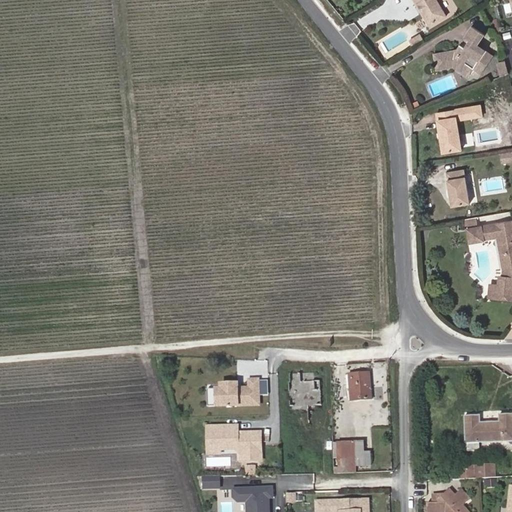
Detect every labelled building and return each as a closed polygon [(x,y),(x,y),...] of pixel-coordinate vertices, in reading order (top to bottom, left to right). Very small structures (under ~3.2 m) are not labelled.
[(447,17),(437,1),(438,0),(414,0),(418,6),(417,7),(421,14),(423,14),(431,28),(447,17)] [(466,49),(461,46),(457,53),(456,52),(434,57),(438,73),(454,70),(461,74),(467,66),(475,72),(483,77),(495,59),(480,48),(487,37),(474,28),(466,40),(470,43),(466,49)] [(466,40),(461,46),(466,49),(470,43),(466,40)] [(467,66),(461,74),(470,80),(475,72),(467,66)] [(463,152),(458,123),(482,119),(480,108),(438,116),(444,155),(463,152)] [(457,197),(454,198),(457,208),(474,205),(468,170),(450,174),(453,192),(456,192),(457,197)] [(492,285),(490,297),(511,299),(511,222),(471,229),(473,243),(487,241),(487,239),(500,237),(505,268),(505,276),(501,275),(500,286),(492,285)] [(314,371),(292,371),(292,404),(321,404),(321,380),(314,380),(314,371)] [(372,400),(370,373),(350,375),(353,402),(372,400)] [(238,389),(225,389),(226,406),(259,405),(259,380),(250,380),(250,388),(242,388),(242,390),(238,391),(238,389)] [(217,406),(226,406),(225,389),(216,389),(217,406)] [(467,444),(511,441),(511,415),(501,416),(501,424),(481,424),(481,417),(466,417),(467,444)] [(207,427),(208,435),(212,438),(222,438),(226,441),(237,441),(241,445),(241,453),(262,452),(261,432),(248,433),(247,435),(238,435),(238,426),(207,427)] [(367,441),(340,441),(342,466),(348,465),(375,464),(374,451),(368,451),(367,441)] [(483,481),(498,480),(498,468),(476,469),(476,481),(483,481)] [(205,475),(207,488),(225,487),(224,474),(205,475)] [(270,511),(270,488),(233,489),(233,499),(239,504),(247,504),(246,511),(270,511)] [(433,510),(434,511),(465,511),(462,508),(469,502),(461,491),(453,497),(449,491),(442,496),(438,496),(438,504),(434,504),(428,504),(428,510),(433,510)] [(371,511),(371,499),(320,500),(320,511),(343,511),(342,511),(371,511)]
